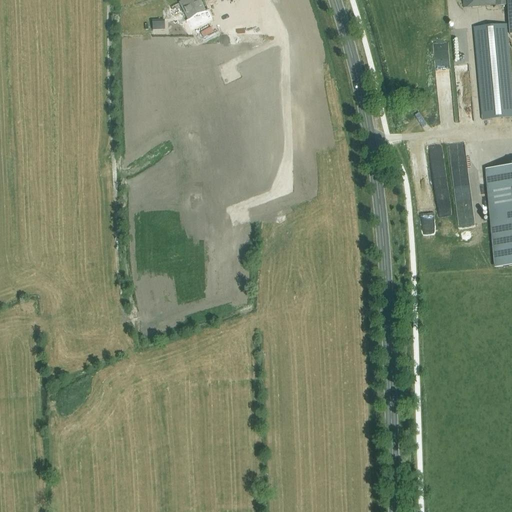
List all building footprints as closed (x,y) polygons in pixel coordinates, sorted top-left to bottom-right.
[(189,21),(206,12),(201,2),(199,3),(197,0),(179,0),(181,2),(180,3),(189,21)] [(462,0),(463,8),(506,5),(505,0),(462,0)] [(169,29),(169,21),(156,22),(156,30),(169,29)] [(511,117),(511,87),(506,25),(473,28),(482,121),(511,117)] [(163,77),(150,47),(137,53),(150,83),(163,77)] [(439,86),(452,85),(451,57),(438,58),(439,86)] [(460,102),(473,102),(471,66),(458,67),(460,102)] [(267,188),(240,120),(198,137),(224,204),(267,188)] [(480,144),(472,144),(473,166),(481,165),(480,144)] [(494,269),(511,266),(511,167),(485,170),(494,269)]
